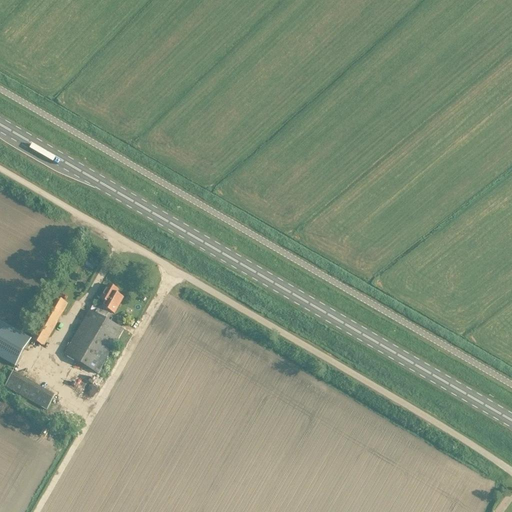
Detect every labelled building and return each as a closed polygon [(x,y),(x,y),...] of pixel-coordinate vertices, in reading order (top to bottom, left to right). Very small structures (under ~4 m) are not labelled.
[(0,275),(0,276),(0,320),(30,338),(49,304),(0,275)] [(99,297),(104,300),(102,305),(99,303),(94,312),(89,309),(63,353),(96,372),(122,328),(103,317),(108,309),(113,312),(122,296),(115,292),(117,289),(107,284),(99,297)] [(60,294),(39,340),(48,344),(69,299),(60,294)] [(30,338),(0,320),(0,357),(14,365),(30,338)] [(11,370),(3,384),(45,408),(53,394),(23,377),(11,370)]
